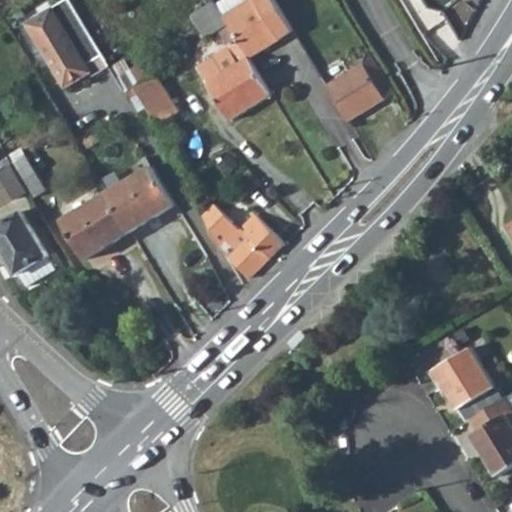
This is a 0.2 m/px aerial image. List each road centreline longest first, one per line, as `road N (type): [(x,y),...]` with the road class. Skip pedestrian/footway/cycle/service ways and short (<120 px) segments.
road 1 (tertiary): [(146,439),(442,136),(511,38)]
road 2 (unclassified): [(146,439),(0,319)]
road 3 (unclassified): [(0,352),(82,506)]
road 4 (residential): [(371,423),(435,453),(471,511)]
